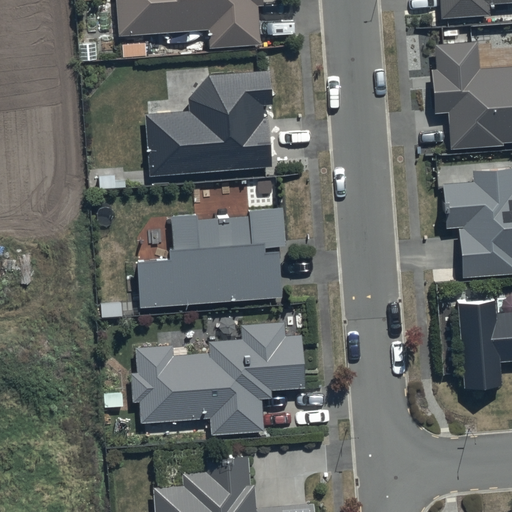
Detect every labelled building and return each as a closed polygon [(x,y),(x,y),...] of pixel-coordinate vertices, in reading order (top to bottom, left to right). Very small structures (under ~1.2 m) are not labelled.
[(115,0),(117,37),(209,32),(210,51),(260,49),(258,7),(263,7),(262,0),(115,0)] [(511,0),(437,0),(439,21),(488,18),(487,5),(511,3),(511,0)] [(435,71),(429,71),(432,114),(447,113),(449,150),(501,147),(501,144),(511,143),(511,68),(478,70),(476,43),(434,46),(435,71)] [(188,112),(144,115),(147,177),(272,170),(269,119),(264,119),(263,108),(273,107),(271,72),(208,76),(187,99),(188,112)] [(472,182),(441,184),(445,228),(458,227),(462,279),(511,275),(511,168),(471,171),(472,182)] [(136,263),(138,308),(282,298),(280,254),(265,254),(265,249),(285,248),(284,209),(248,210),(249,217),(228,218),(228,215),(215,215),(215,220),(198,221),(198,216),(173,217),(174,251),(167,251),(168,261),(136,263)] [(493,302),(456,304),(462,389),(500,386),(498,362),(511,361),(511,314),(494,315),(493,302)] [(139,403),(140,423),(210,420),(211,435),(264,433),(262,399),(272,399),(272,391),(305,389),(302,336),(285,337),(285,324),(241,326),(242,341),(209,342),(210,355),(173,357),(173,347),(135,348),(136,371),(128,372),(130,403),(139,403)] [(155,511),(314,511),(314,506),(256,509),(255,486),(248,487),(247,458),(205,461),(206,473),(180,475),(181,488),(154,490),(155,511)]
